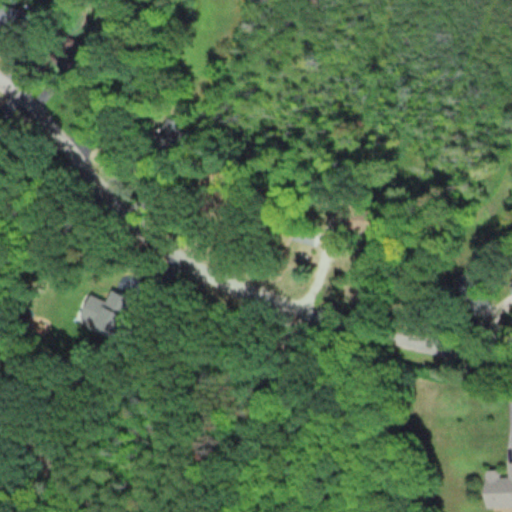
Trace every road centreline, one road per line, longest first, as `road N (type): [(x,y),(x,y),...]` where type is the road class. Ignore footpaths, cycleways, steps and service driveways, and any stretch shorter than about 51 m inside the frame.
road 1 (residential): [(511,359),(393,345),(239,290),(167,252),(58,133),(0,85)]
road 2 (residential): [(118,511),(0,416)]
